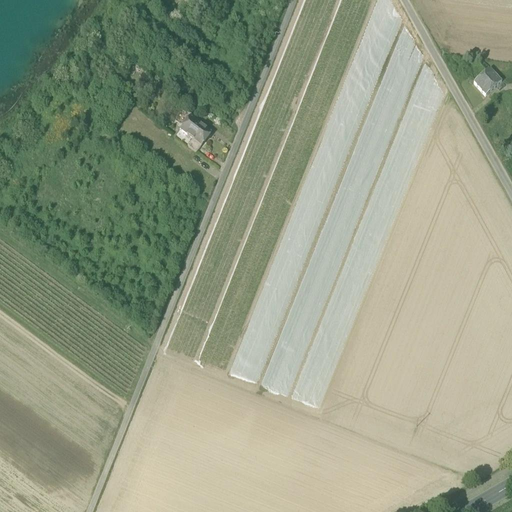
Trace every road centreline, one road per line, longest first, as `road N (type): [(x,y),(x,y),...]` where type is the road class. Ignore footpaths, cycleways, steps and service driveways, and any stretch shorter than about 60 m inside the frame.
road 1 (unclassified): [(90,511),(293,0)]
road 2 (unclassified): [(403,0),(511,193)]
